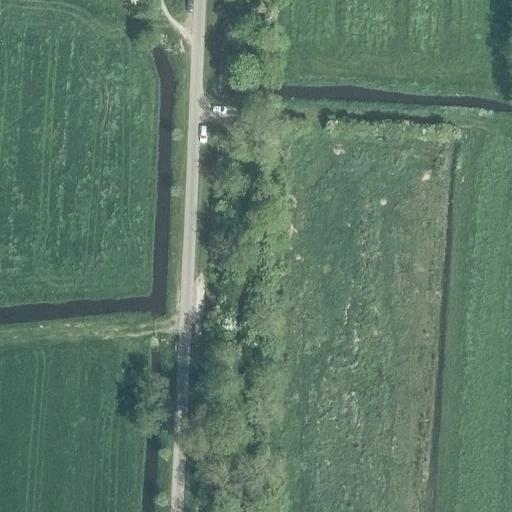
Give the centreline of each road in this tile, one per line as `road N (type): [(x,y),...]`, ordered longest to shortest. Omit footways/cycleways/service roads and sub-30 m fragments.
road 1 (unclassified): [(174,511),(198,0)]
road 2 (track): [(511,129),(194,106)]
